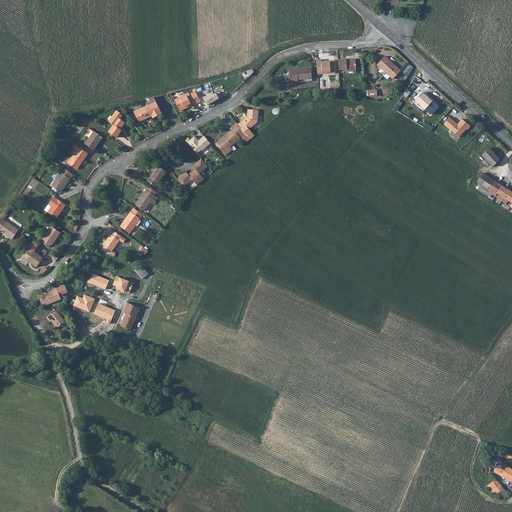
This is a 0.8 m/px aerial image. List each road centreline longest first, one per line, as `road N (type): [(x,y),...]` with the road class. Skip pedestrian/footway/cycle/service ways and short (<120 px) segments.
road 1 (residential): [(386,32),(282,54),(228,103),(101,170),(88,192),(85,225),(59,269),(17,287)]
road 2 (track): [(272,61),(54,112),(28,0)]
road 3 (unclassified): [(17,287),(66,395),(85,468),(144,511)]
road 4 (secondary): [(386,32),(511,145)]
